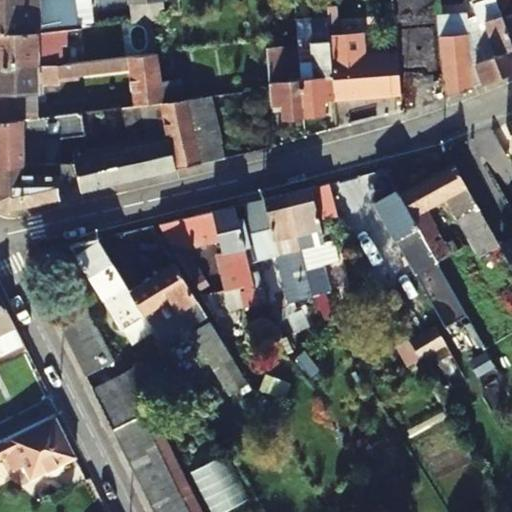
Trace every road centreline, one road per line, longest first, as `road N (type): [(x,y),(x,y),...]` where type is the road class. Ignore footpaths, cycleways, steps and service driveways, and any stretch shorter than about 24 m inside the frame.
road 1 (residential): [(0,234),(429,132),(511,94)]
road 2 (residential): [(0,250),(126,511)]
